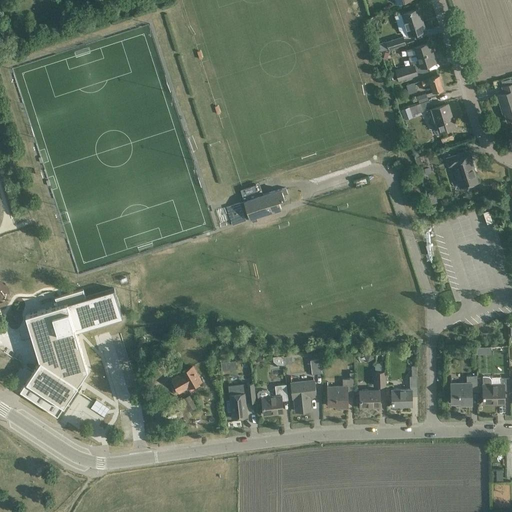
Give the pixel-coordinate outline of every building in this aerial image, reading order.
[(418,8),(409,11),(402,13),(409,36),(425,31),(418,8)] [(403,36),(387,42),(386,40),(378,43),(381,51),(389,49),(405,43),(403,36)] [(431,57),(427,43),(407,49),(412,64),(419,61),(421,67),(435,63),(433,57),(431,57)] [(395,69),(398,80),(417,74),(414,64),(395,69)] [(433,92),(434,92),(443,89),(439,74),(428,78),(421,80),(423,85),(430,83),(433,92)] [(414,83),(406,86),(409,94),(416,91),(414,83)] [(511,83),(503,87),(505,94),(498,96),(502,109),(504,108),(508,120),(511,119),(511,120),(511,119),(511,83)] [(417,96),(419,102),(419,103),(420,102),(428,99),(426,93),(417,96)] [(438,132),(444,130),(453,127),(450,117),(452,116),(448,104),(431,109),(438,132)] [(420,105),(413,105),(415,117),(421,116),(420,105)] [(412,116),(411,114),(409,106),(401,109),(404,119),(412,116)] [(461,154),(461,153),(447,158),(449,165),(454,164),(461,187),(466,186),(466,187),(469,186),(468,185),(478,182),(470,159),(471,158),(463,161),(460,154),(461,154)] [(257,220),(256,217),(281,209),(278,200),(284,198),(283,195),(281,189),(244,201),(250,219),(251,219),(252,222),(257,220)] [(246,221),(240,202),(226,207),(232,225),(246,221)] [(429,256),(434,254),(430,243),(425,244),(429,256)] [(39,361),(20,391),(57,415),(88,370),(76,331),(123,317),(114,288),(86,297),(83,289),(55,297),(57,305),(25,314),(39,361)] [(320,358),(310,360),(312,374),(322,372),(320,358)] [(385,371),(384,371),(384,365),(382,365),(382,362),(376,362),(376,365),(375,365),(375,386),(385,385),(385,373),(385,371)] [(182,373),(172,379),(179,392),(187,387),(188,388),(200,381),(192,366),(182,372),(182,373)] [(418,396),(417,376),(417,369),(411,369),(412,376),(409,376),(410,389),(391,389),(392,406),(412,406),(412,396),(418,396)] [(328,405),(336,405),(340,405),(340,408),(348,407),(348,395),(354,394),(354,384),(353,372),(349,372),(350,378),(343,378),(343,386),(327,386),(328,405)] [(467,383),(451,383),(451,402),(464,402),(464,405),(472,404),(471,392),(477,391),(477,375),(466,376),(467,383)] [(492,384),(492,380),(491,378),(489,376),(486,376),(483,376),(483,384),(483,403),(492,403),(492,402),(497,402),(497,404),(504,404),(504,396),(510,396),(510,377),(501,377),(501,384),(492,384)] [(291,383),(292,388),(293,398),(294,398),(296,411),(311,409),(309,396),(315,395),(314,386),(314,380),(291,383)] [(256,401),(254,382),(228,385),(232,418),(248,416),(246,402),(256,401)] [(262,398),(262,405),(263,415),(273,413),(277,412),(277,413),(283,412),(282,400),(288,400),(287,390),(286,384),(275,385),(276,395),(270,396),(269,391),(267,389),(259,390),(257,393),(258,398),(262,398)] [(380,406),(379,390),(360,390),(360,407),(380,406)] [(189,395),(175,403),(185,421),(192,417),(189,411),(196,407),(189,395)] [(86,399),(70,427),(82,434),(98,406),(86,399)] [(168,423),(178,419),(175,413),(166,417),(168,423)]
